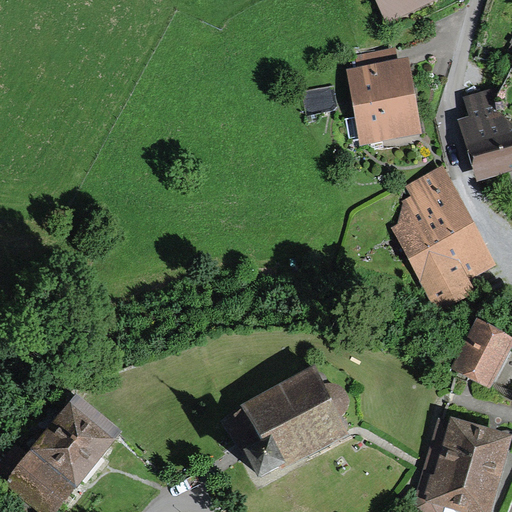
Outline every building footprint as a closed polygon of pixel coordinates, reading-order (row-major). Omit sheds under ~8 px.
[(442,0),(441,0),(373,0),(386,27),(442,0)] [(421,137),(408,60),(396,62),(394,49),(354,56),(357,69),(345,71),(359,148),(421,137)] [(511,124),(495,113),(488,90),(462,98),(468,118),(457,121),(476,185),(511,173),(511,124)] [(389,229),(408,262),(474,226),(442,167),(405,187),(410,197),(400,202),(402,206),(399,224),(389,229)] [(497,266),(474,226),(408,262),(437,315),(475,294),(469,282),(497,266)] [(511,346),(511,340),(476,321),(451,371),(489,390),(511,346)] [(286,474),(284,470),(350,437),(346,430),(346,429),(347,426),(346,423),(345,421),(343,419),(341,419),(343,417),(346,415),(347,411),(348,408),(349,405),(348,401),(347,398),(346,395),(343,392),(341,390),(338,388),(334,387),(331,386),(327,387),(326,387),(327,384),(326,380),(324,378),(321,376),(318,375),(317,375),(313,368),(239,408),(240,410),(222,419),(259,488),(286,474)] [(76,398),(30,452),(76,490),(122,436),(76,398)] [(511,437),(500,434),(450,419),(449,423),(440,420),(411,511),(442,511),(444,509),(454,511),(491,511),(511,444),(511,437)] [(57,511),(76,490),(30,452),(4,483),(38,511),(57,511)]
